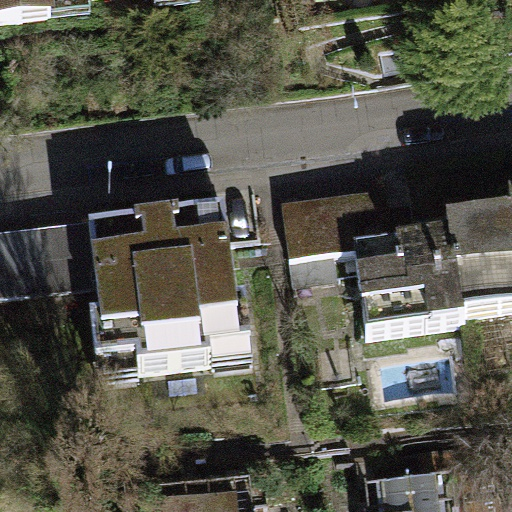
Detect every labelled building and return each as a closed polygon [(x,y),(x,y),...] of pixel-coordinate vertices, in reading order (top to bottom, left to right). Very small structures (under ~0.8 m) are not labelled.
[(0,0),(0,32),(50,27),(48,9),(127,0),(0,0)] [(289,267),(356,258),(353,238),(388,233),(386,219),(383,196),(281,209),(289,267)] [(511,212),(446,221),(460,324),(511,316),(511,197),(509,198),(511,212)] [(220,215),(86,231),(93,291),(97,320),(86,321),(92,370),(137,364),(138,376),(212,367),(210,355),(248,350),(243,304),(231,305),(220,215)] [(408,216),(386,219),(388,233),(353,238),(356,258),(367,342),(461,330),(460,324),(446,221),(410,225),(408,216)] [(38,298),(93,291),(86,231),(31,237),(38,298)] [(0,240),(0,302),(38,298),(31,237),(0,240)] [(455,511),(453,479),(364,487),(366,511),(455,511)] [(250,511),(248,489),(122,502),(122,511),(250,511)]
